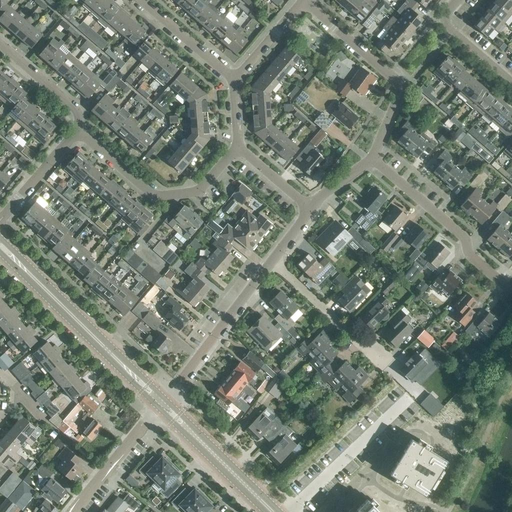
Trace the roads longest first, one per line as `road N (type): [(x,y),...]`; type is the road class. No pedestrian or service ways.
road 1 (secondary): [(161,405),(0,242)]
road 2 (unclassified): [(371,160),(402,90),(303,2)]
road 3 (residential): [(237,145),(203,187),(162,195),(77,131)]
road 4 (unclassified): [(371,160),(465,238),(469,254),(511,292)]
road 5 (unclassified): [(161,405),(272,265)]
road 6 (secondary): [(271,511),(161,405)]
road 7 (unclassified): [(381,366),(272,265)]
road 8 (residential): [(74,511),(161,405)]
road 9 (unclassified): [(233,79),(140,0)]
road 10 (residential): [(77,131),(74,107),(0,44)]
road 11 (unclassified): [(511,84),(443,23),(461,0)]
